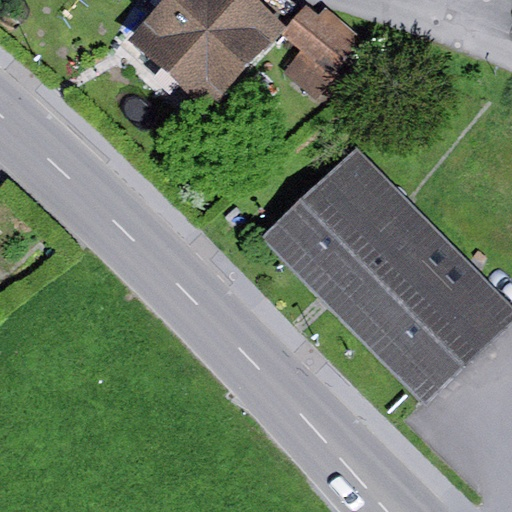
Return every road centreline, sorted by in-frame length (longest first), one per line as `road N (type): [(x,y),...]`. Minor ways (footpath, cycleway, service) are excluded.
road 1 (primary): [(0,122),(199,311),(385,511)]
road 2 (residential): [(511,47),(380,0)]
